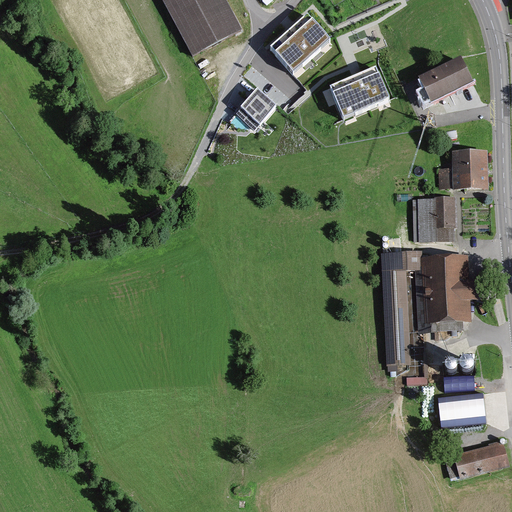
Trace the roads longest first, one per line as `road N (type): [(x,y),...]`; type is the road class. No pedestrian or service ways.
road 1 (track): [(0,251),(126,226),(172,199),(267,28)]
road 2 (secondary): [(482,0),(499,47),(511,275)]
